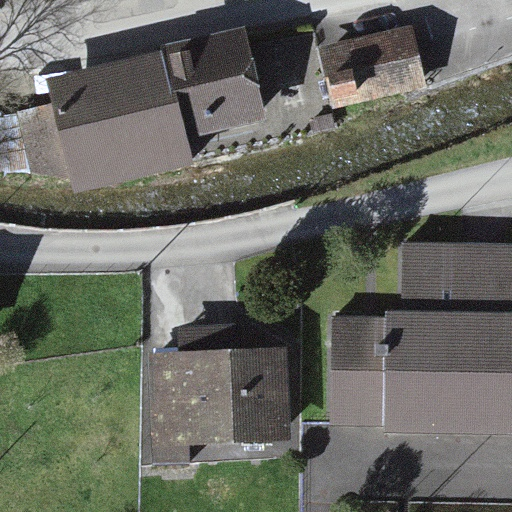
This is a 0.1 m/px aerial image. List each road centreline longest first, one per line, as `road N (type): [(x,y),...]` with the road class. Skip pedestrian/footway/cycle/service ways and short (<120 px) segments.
road 1 (residential): [(0,245),(159,245),(351,215),(511,174)]
road 2 (tertiary): [(0,49),(197,15)]
